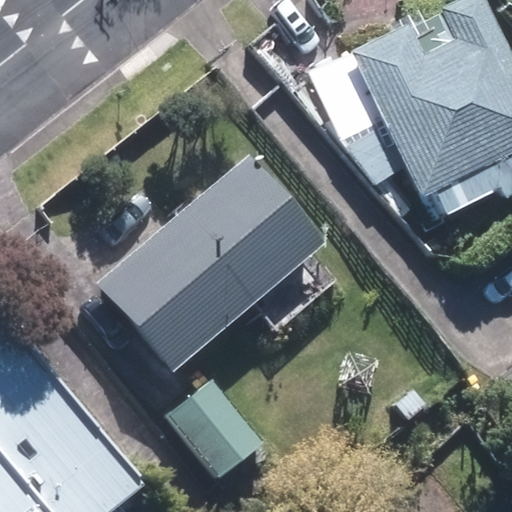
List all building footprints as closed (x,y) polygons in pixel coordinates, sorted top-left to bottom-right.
[(511,166),(511,20),(503,0),(485,0),(370,49),(434,200),(511,166)] [(171,352),(323,239),(263,160),(112,273),(171,352)] [(511,309),(493,323),(511,347),(511,309)] [(0,330),(0,511),(94,511),(118,493),(0,330)] [(202,387),(156,423),(204,485),(250,450),(202,387)]
